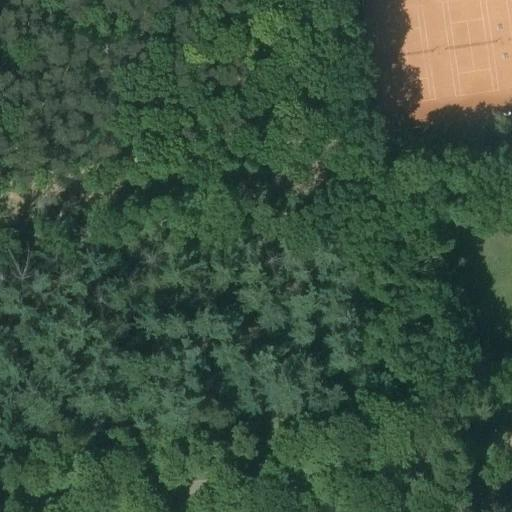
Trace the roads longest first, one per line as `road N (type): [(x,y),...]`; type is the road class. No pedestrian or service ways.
road 1 (unclassified): [(19,511),(511,444)]
road 2 (unknown): [(422,482),(404,476),(197,511)]
